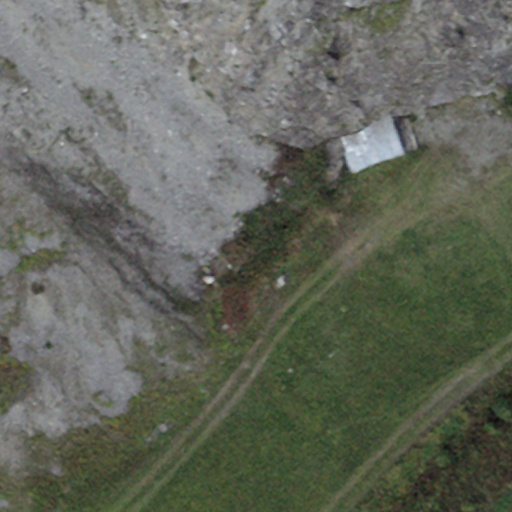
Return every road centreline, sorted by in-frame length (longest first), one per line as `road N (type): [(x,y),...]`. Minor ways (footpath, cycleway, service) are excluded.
road 1 (track): [(511,156),(359,244),(286,309),(236,385),(112,511)]
road 2 (track): [(343,511),(511,345)]
